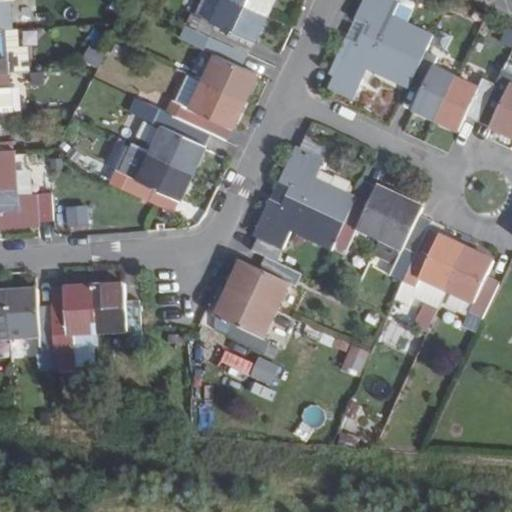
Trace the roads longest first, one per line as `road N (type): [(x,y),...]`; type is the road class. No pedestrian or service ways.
road 1 (residential): [(0,254),(210,243),(287,96)]
road 2 (residential): [(482,188),(287,96)]
